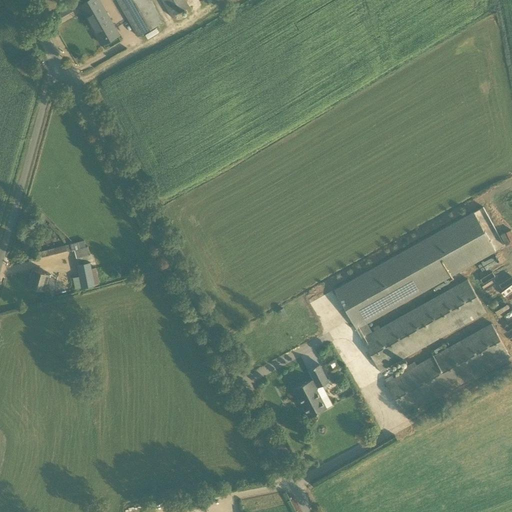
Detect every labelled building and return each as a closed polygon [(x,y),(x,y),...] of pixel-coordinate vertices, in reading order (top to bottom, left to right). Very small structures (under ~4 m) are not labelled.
[(97,0),(90,0),(81,6),(97,33),(96,34),(102,45),(119,35),(97,0)] [(163,22),(150,0),(117,0),(138,36),(163,22)] [(162,0),(172,17),(188,8),(183,0),(199,0),(200,1),(201,0),(162,0)] [(486,313),(469,280),(372,332),(367,323),(496,253),(475,214),(335,291),(361,338),(381,369),(486,313)] [(511,229),(502,233),(506,244),(511,241),(511,229)] [(77,263),(92,260),(88,245),(86,245),(85,241),(40,252),(41,257),(73,249),(77,263)] [(78,265),(80,277),(73,278),(75,289),(82,288),(83,289),(95,287),(94,285),(99,284),(96,269),(92,269),(91,263),(78,265)] [(50,275),(33,270),(28,287),(45,292),(44,294),(52,296),(53,292),(46,290),(50,275)] [(490,324),(388,382),(404,416),(509,357),(490,324)] [(294,388),(309,419),(329,409),(319,388),(331,382),(322,364),(307,371),(311,380),(294,388)]
